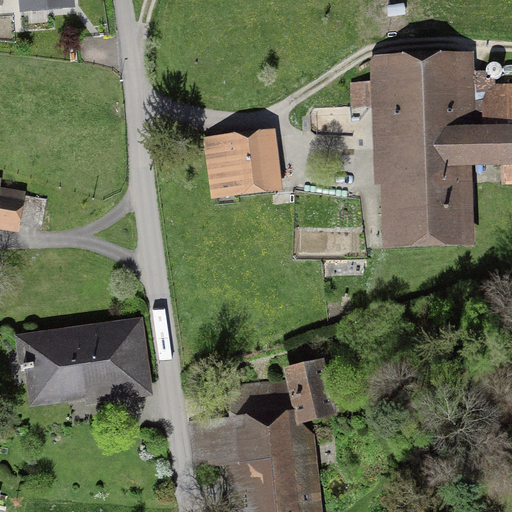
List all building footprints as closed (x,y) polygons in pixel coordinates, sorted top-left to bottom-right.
[(379,148),(380,178),(393,178),(395,238),(461,236),(459,162),(503,161),(504,181),(511,181),(511,85),(494,87),(494,79),(490,78),(487,75),(463,68),(463,61),(455,61),(455,60),(388,62),(389,83),(353,85),(353,107),(391,106),(392,147),(379,148)] [(228,137),(207,140),(213,191),(272,185),(267,138),(228,142),(228,137)] [(0,220),(39,228),(44,200),(0,192),(0,220)] [(79,340),(29,347),(31,363),(23,364),(24,371),(32,369),(36,399),(120,387),(114,341),(80,346),(79,340)] [(291,383),(298,413),(299,417),(331,410),(321,364),(288,372),(291,383)] [(291,383),(233,388),(245,511),(306,511),(297,413),(298,413),(291,383)]
